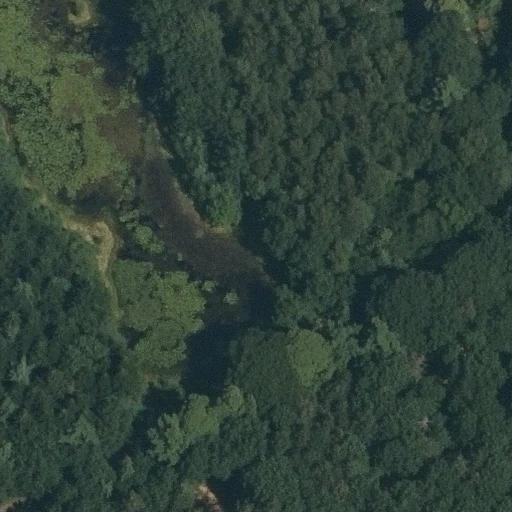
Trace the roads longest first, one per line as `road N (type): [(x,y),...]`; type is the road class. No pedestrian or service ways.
road 1 (unclassified): [(511,242),(26,511)]
road 2 (track): [(354,0),(511,177)]
